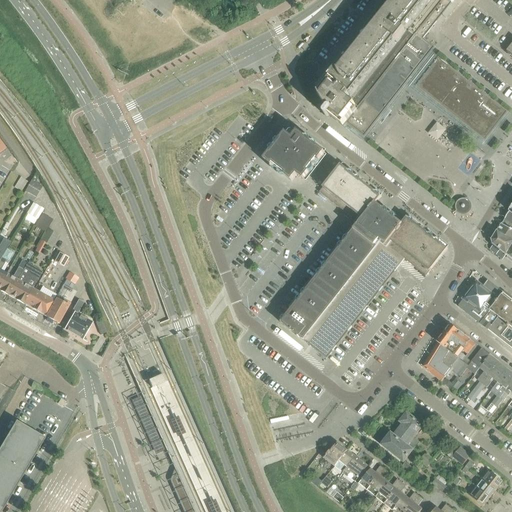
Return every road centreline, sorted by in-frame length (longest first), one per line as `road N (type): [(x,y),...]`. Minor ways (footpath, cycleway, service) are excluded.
road 1 (primary): [(98,129),(245,511)]
road 2 (primary): [(260,511),(117,129)]
road 3 (residential): [(355,401),(242,317),(205,219),(210,195),(285,101)]
road 4 (residential): [(285,101),(468,247)]
road 5 (tertiary): [(117,129),(259,55)]
road 6 (tertiary): [(253,43),(110,115)]
road 7 (residential): [(387,366),(511,464)]
road 8 (primary): [(14,0),(98,129)]
road 9 (primary): [(110,115),(32,0)]
road 10 (unclassified): [(91,382),(94,431),(119,511)]
road 11 (residential): [(511,83),(450,35),(471,0)]
